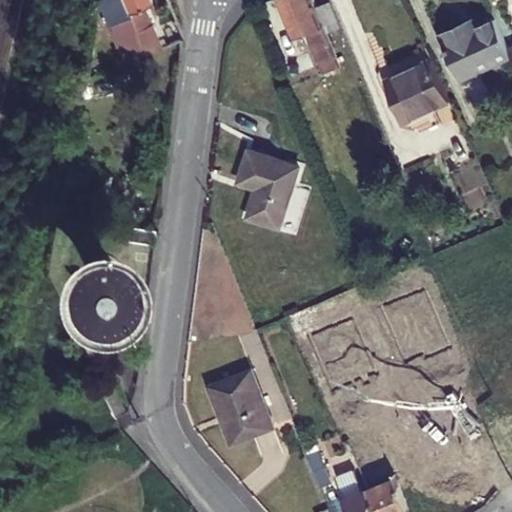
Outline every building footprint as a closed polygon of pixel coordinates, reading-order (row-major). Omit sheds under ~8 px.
[(98,0),(108,23),(131,14),(124,0),(98,0)] [(124,0),(131,14),(139,35),(155,29),(147,8),(154,5),(152,0),(124,0)] [(329,35),(319,9),(315,0),(282,0),(298,36),(309,32),(326,74),(342,67),(329,35)] [(332,3),(319,9),(329,35),(344,30),(332,3)] [(471,33),(467,24),(446,34),(465,78),(511,56),(511,51),(511,48),(498,20),(481,28),(471,33)] [(471,33),(481,28),(477,20),(467,24),(471,33)] [(409,122),(453,103),(434,60),(390,82),(409,122)] [(254,219),(284,229),(305,168),(255,152),(245,183),(263,190),(254,219)] [(122,313),(127,311),(131,308),(134,306),(137,302),(140,299),(143,295),(145,291),(147,287),(148,282),(149,278),(149,273),(149,269),(149,264),(147,260),(146,255),(144,252),(142,248),(139,244),(136,240),(132,238),(129,235),(125,233),(120,231),(116,229),(111,228),(107,228),(103,228),(98,228),(94,229),(89,230),(85,232),(81,234),(77,237),(74,240),(71,243),(68,247),(65,251),(63,255),(62,259),(60,263),(60,268),(60,271),(60,274),(60,279),(61,283),(62,288),(64,292),(67,296),(69,299),(72,303),(76,306),(79,309),(83,311),(87,313),(91,314),(96,316),(100,316),(105,317),(109,316),(114,316),(118,314),(122,313)] [(498,360),(505,376),(511,373),(511,361),(510,355),(498,360)] [(498,360),(487,364),(494,381),(505,376),(498,360)] [(234,443),(276,426),(253,370),(212,387),(234,443)] [(133,410),(131,404),(118,379),(100,387),(114,418),(133,410)] [(431,407),(438,424),(449,420),(443,403),(431,407)] [(511,449),(511,406),(490,416),(505,452),(511,449)] [(430,408),(419,412),(425,429),(438,424),(431,407),(430,408)] [(378,429),(385,445),(397,441),(390,424),(378,429)] [(372,450),(385,445),(378,429),(369,432),(366,433),(372,450)] [(437,500),(464,489),(450,454),(444,439),(417,451),(423,465),(437,500)] [(475,444),(450,454),(464,489),(488,480),(475,444)] [(309,456),(315,473),(329,468),(322,450),(309,456)] [(398,480),(411,511),(437,500),(423,465),(397,476),(398,479),(398,480)] [(351,511),(376,511),(369,492),(360,469),(339,478),(351,511)] [(376,511),(411,511),(398,480),(369,492),(376,511)]
